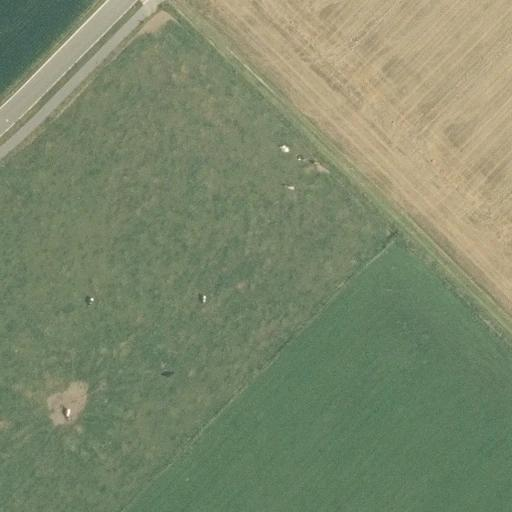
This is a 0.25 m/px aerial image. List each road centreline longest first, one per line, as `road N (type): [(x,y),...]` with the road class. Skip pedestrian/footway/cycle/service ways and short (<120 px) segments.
road 1 (track): [(174,0),(511,336)]
road 2 (unclassified): [(0,114),(117,0)]
